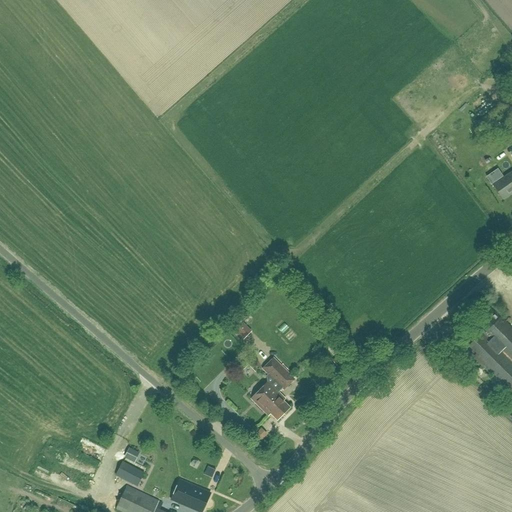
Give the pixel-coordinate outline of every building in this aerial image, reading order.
[(484,131),(502,116),(494,107),(477,122),(484,131)] [(498,181),(491,185),(501,200),(511,192),(511,172),(499,182),(498,181)] [(482,331),(494,343),(510,327),(500,317),(499,319),(490,310),(475,324),(482,331)] [(242,339),(246,335),(250,331),(241,322),(233,330),(242,339)] [(511,396),(511,395),(511,329),(510,327),(494,343),(482,331),(464,350),(511,396)] [(266,411),(269,414),(271,412),(268,409),(274,403),(272,400),(278,394),(277,393),(281,389),(283,391),(294,380),(280,366),(273,359),(262,370),(269,377),(273,381),(269,385),(267,383),(250,399),(264,413),(266,411)] [(284,400),(278,394),(272,400),(274,403),(268,409),(271,412),(269,414),(276,421),(289,409),(282,402),(284,400)] [(143,474),(122,463),(115,475),(137,487),(143,474)] [(195,511),(201,511),(209,494),(179,480),(170,501),(195,511)] [(115,509),(121,511),(162,511),(155,508),(158,502),(126,486),(115,509)]
